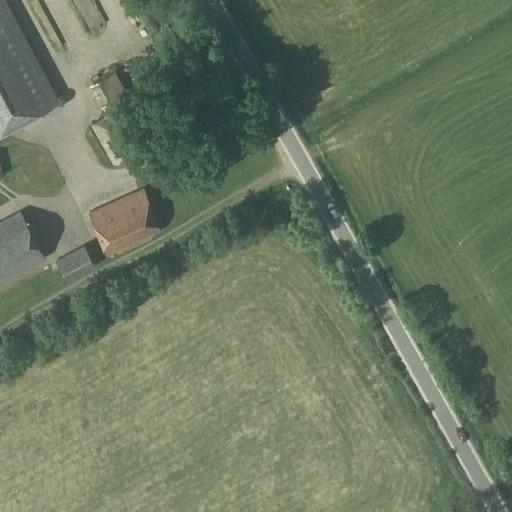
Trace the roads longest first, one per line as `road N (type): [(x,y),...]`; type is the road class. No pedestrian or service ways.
road 1 (unclassified): [(500,511),(207,0)]
road 2 (track): [(0,334),(300,160)]
